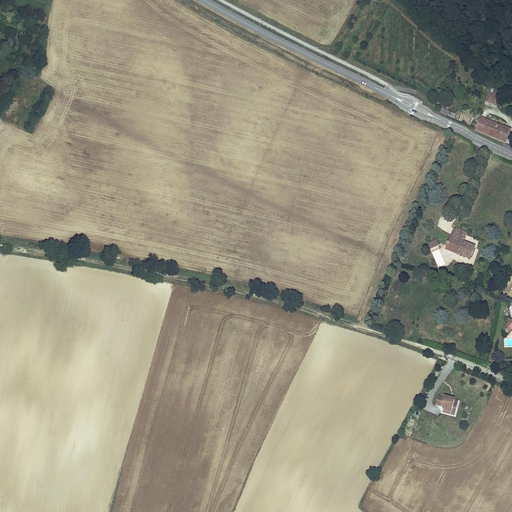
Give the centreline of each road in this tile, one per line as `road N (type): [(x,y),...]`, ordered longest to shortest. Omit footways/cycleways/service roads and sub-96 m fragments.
road 1 (track): [(0,243),(278,299),(453,355)]
road 2 (tertiary): [(204,0),(511,155)]
